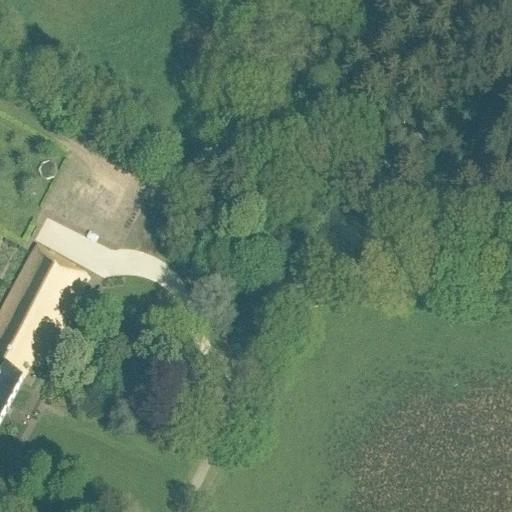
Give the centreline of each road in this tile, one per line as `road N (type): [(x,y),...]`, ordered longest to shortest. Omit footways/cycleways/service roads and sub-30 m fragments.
road 1 (track): [(511,276),(382,272),(307,285),(274,309),(264,350),(246,378)]
road 2 (track): [(182,511),(246,378)]
